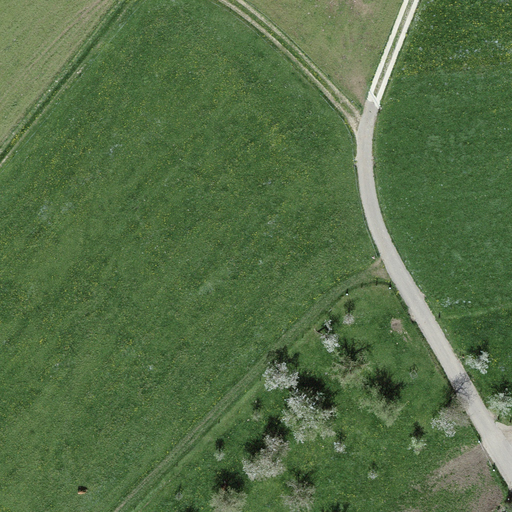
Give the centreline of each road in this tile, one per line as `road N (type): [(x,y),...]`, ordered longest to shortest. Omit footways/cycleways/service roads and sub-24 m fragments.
road 1 (residential): [(372,101),(366,183),(377,226),(511,470)]
road 2 (track): [(0,157),(130,0)]
road 3 (track): [(229,0),(320,77),(366,134)]
